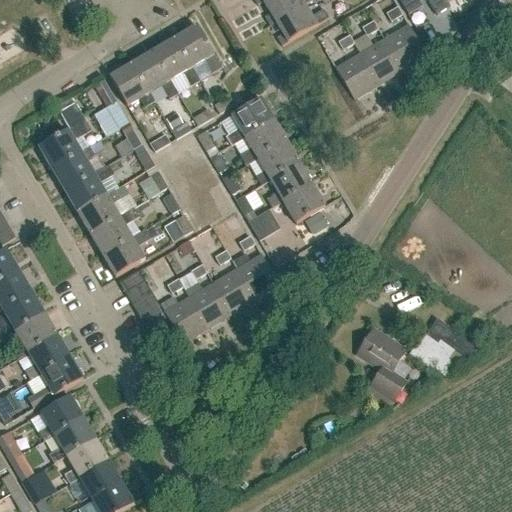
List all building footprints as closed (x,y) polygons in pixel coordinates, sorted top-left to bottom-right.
[(268,0),(263,3),(263,4),(270,16),(264,20),(269,28),(276,25),(275,24),(305,7),(317,0),(316,0),(268,0)] [(407,0),(400,4),(408,18),(422,10),(419,5),(426,1),(437,18),(450,10),(447,5),(456,0),(407,0)] [(305,7),(275,24),(276,25),(283,37),(277,40),(282,49),(329,21),(323,12),(312,19),(305,7)] [(391,23),(402,17),(398,10),(386,16),(391,23)] [(366,38),(377,32),(373,24),(362,31),(366,38)] [(175,41),(192,70),(205,63),(212,75),(221,70),(197,28),(175,41)] [(384,43),(402,74),(427,59),(408,28),(384,43)] [(342,52),(353,46),(349,38),(338,45),(342,52)] [(191,71),(192,70),(175,41),(153,54),(170,83),(183,76),(190,88),(199,83),(191,71)] [(378,88),(402,74),(384,43),(360,57),(378,88)] [(178,96),(170,83),(153,54),(132,67),(149,96),(161,89),(169,101),(178,96)] [(353,102),(378,88),(360,57),(335,71),(353,102)] [(154,104),(149,96),(132,67),(110,80),(127,109),(140,101),(145,110),(154,104)] [(219,117),(235,108),(230,99),(214,108),(219,117)] [(245,140),(274,123),(261,101),(232,118),(239,132),(226,139),(231,148),(244,140),(245,140)] [(121,131),(129,126),(117,105),(95,118),(105,136),(119,128),(121,131)] [(81,155),(89,150),(88,148),(80,153),(73,142),(79,139),(80,141),(91,134),(75,106),(59,115),(69,131),(67,132),(67,133),(38,150),(51,172),(80,155),(81,155)] [(198,129),(213,120),(208,112),(193,121),(198,129)] [(257,162),(286,145),(274,123),(245,140),(252,152),(241,159),(246,168),(257,161),(257,162)] [(176,142),(192,133),(187,125),(171,134),(176,142)] [(133,153),(142,148),(133,132),(124,137),(133,153)] [(206,154),(215,149),(205,134),(197,139),(206,154)] [(155,155),(170,146),(165,137),(150,146),(155,155)] [(262,188),(270,183),(299,166),(286,145),(257,162),(265,174),(256,179),(262,188)] [(93,176),(86,164),(94,158),(89,150),(81,155),(80,155),(51,172),(64,193),(93,176)] [(146,174),(154,169),(145,154),(137,159),(146,174)] [(219,176),(227,171),(218,156),(210,161),(219,176)] [(283,204),(283,205),(312,188),(299,166),(270,183),(277,196),(268,201),(273,210),(283,204)] [(77,215),(106,198),(99,185),(114,177),(108,167),(93,176),(64,193),(77,215)] [(150,201),(159,196),(167,191),(158,175),(150,180),(141,185),(150,201)] [(232,197),(240,193),(231,177),(223,182),(232,197)] [(312,188),(283,205),(296,227),(325,209),(312,188)] [(90,237),(119,219),(111,207),(120,202),(115,193),(106,198),(77,215),(90,237)] [(171,217),(180,212),(171,197),(162,202),(171,217)] [(244,219),(245,219),(253,214),(244,199),(235,204),(244,219)] [(131,241),(124,228),(139,219),(133,210),(119,219),(90,237),(102,258),(131,241)] [(258,242),(278,230),(268,213),(248,225),(258,242)] [(184,239),(193,234),(184,218),(175,223),(184,239)] [(0,234),(9,230),(3,219),(0,221),(0,234)] [(9,230),(0,234),(0,249),(15,240),(9,230)] [(131,241),(102,258),(115,280),(144,263),(136,249),(150,241),(145,232),(131,241)] [(244,254),(255,247),(250,239),(239,246),(244,254)] [(0,285),(19,274),(6,252),(0,255),(0,285)] [(220,268),(231,262),(226,254),(215,260),(220,268)] [(236,272),(255,304),(279,289),(261,258),(250,264),(245,257),(233,264),(237,272),(236,272)] [(196,282),(207,276),(202,268),(191,274),(196,282)] [(255,304),(236,272),(226,278),(222,271),(209,279),(213,286),(212,286),(231,318),(255,304)] [(124,295),(145,283),(139,273),(118,285),(124,295)] [(3,313),(32,296),(19,274),(0,285),(0,313),(2,312),(3,313)] [(172,297),(183,290),(178,282),(167,289),(172,297)] [(131,306),(151,294),(145,283),(124,295),(131,306)] [(231,318),(212,286),(202,292),(198,285),(185,293),(190,300),(189,301),(207,332),(231,318)] [(137,316),(157,304),(151,294),(131,306),(137,316)] [(15,334),(44,317),(32,296),(3,313),(15,334)] [(207,332),(189,301),(178,307),(174,299),(161,307),(165,315),(164,315),(183,347),(207,332)] [(143,326),(163,314),(157,304),(137,316),(143,326)] [(163,314),(143,326),(149,337),(169,325),(163,314)] [(28,356),(57,339),(44,317),(15,334),(23,347),(13,353),(18,362),(28,356)] [(445,363),(453,353),(468,364),(477,350),(437,321),(426,338),(425,337),(411,358),(437,376),(439,373),(445,377),(448,373),(451,375),(454,370),(445,363)] [(394,405),(407,385),(392,375),(407,352),(374,331),(356,358),(381,374),(370,390),(394,405)] [(41,377),(70,360),(57,339),(28,356),(35,368),(25,374),(30,383),(40,377),(41,377)] [(70,360),(41,377),(48,389),(36,396),(42,406),(83,382),(70,360)] [(54,438),(83,421),(78,413),(79,410),(75,403),(72,403),(70,399),(41,416),(48,429),(39,435),(44,444),(54,438)] [(0,419),(1,421),(9,416),(0,401),(0,419)] [(83,421),(54,438),(62,452),(50,459),(54,467),(66,460),(96,442),(83,421)] [(0,440),(0,447),(6,458),(14,453),(5,437),(0,440)] [(70,487),(79,481),(108,464),(96,442),(66,460),(74,472),(64,478),(70,487)] [(27,474),(18,459),(10,464),(19,479),(27,474)] [(92,503),(121,485),(108,464),(79,481),(92,503)] [(10,497),(19,492),(10,477),(1,482),(10,497)] [(40,496),(31,480),(22,485),(31,501),(40,496)] [(134,507),(121,485),(92,503),(93,504),(78,511),(125,511),(134,507)] [(30,511),(23,499),(14,504),(19,511),(30,511)] [(38,511),(49,511),(43,502),(35,507),(38,511)]
